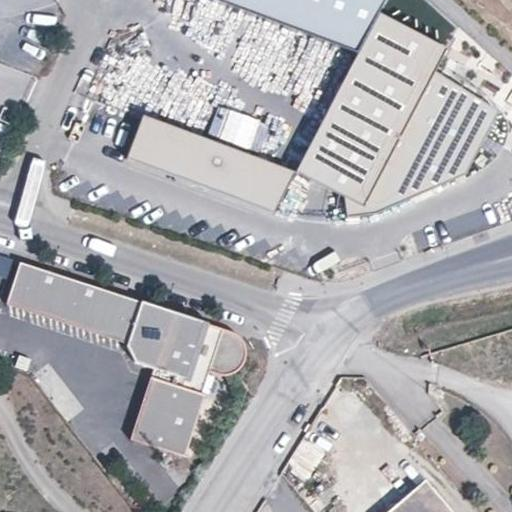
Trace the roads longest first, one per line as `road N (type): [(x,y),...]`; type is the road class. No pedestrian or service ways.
road 1 (residential): [(321,341),(282,315),(13,224)]
road 2 (residential): [(13,224),(98,0)]
road 3 (residential): [(321,341),(216,511)]
road 4 (residential): [(484,264),(359,308),(321,341)]
